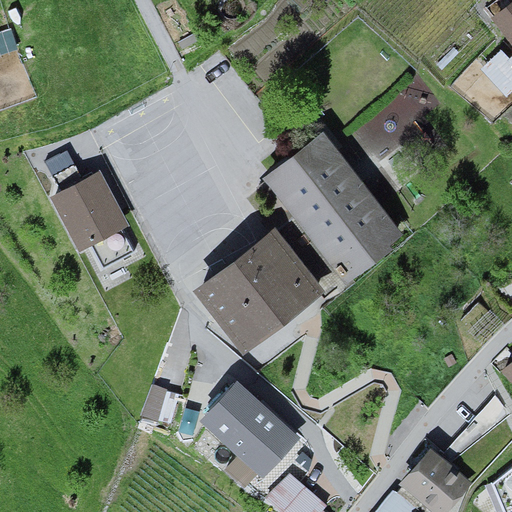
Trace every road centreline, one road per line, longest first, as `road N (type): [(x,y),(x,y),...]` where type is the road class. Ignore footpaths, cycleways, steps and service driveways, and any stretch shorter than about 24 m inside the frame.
road 1 (residential): [(144,0),(266,230)]
road 2 (residential): [(511,336),(495,346),(369,511)]
